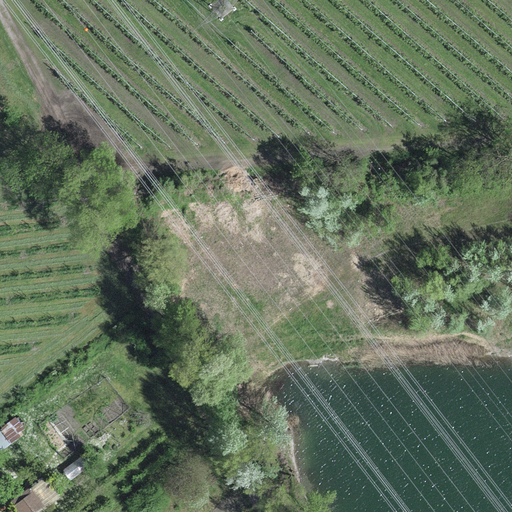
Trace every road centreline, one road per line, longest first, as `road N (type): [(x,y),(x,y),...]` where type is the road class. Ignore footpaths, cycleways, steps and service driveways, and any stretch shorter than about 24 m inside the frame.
road 1 (track): [(0,6),(215,415)]
road 2 (track): [(81,162),(207,163),(511,134)]
